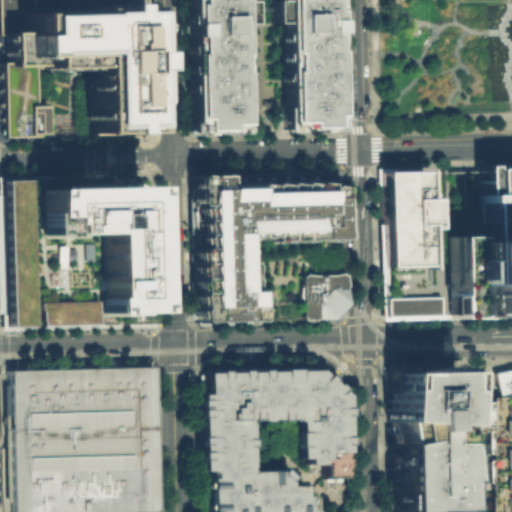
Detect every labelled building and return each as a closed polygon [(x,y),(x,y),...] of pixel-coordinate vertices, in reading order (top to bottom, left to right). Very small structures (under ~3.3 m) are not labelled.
[(143,131),(141,68),(141,59),(141,49),(139,0),(0,0),(0,32),(1,32),(1,60),(0,60),(0,134),(22,134),(39,134),(39,131),(78,130),(78,132),(132,131),(143,131)] [(241,130),(241,131),(239,132),(226,133),(226,131),(191,132),(190,133),(189,134),(187,134),(185,133),(184,131),(184,121),(186,121),(183,30),(183,27),(183,25),(183,23),(182,0),(247,0),(247,22),(237,22),(240,107),(241,107),(241,130)] [(332,0),(333,9),(330,9),(331,32),(333,32),(333,49),(331,49),(332,60),(334,60),(334,69),(332,69),(332,80),(334,80),(334,89),(332,89),(333,118),(335,118),(335,128),(331,131),(328,130),(282,130),(280,129),(276,22),(266,23),(265,0),(332,0)] [(511,166),(481,167),(481,165),(472,165),(472,169),(437,170),(438,196),(420,196),(420,169),(377,170),(379,222),(375,222),(376,266),(378,320),(442,318),(511,315),(511,166)] [(189,174),(217,173),(320,170),(334,173),(334,185),(336,239),(336,274),(337,303),(323,317),(292,318),(250,319),(193,321),(191,248),(190,204),(189,174)] [(149,322),(146,206),(140,206),(140,185),(130,181),(129,184),(122,181),(120,185),(114,186),(113,176),(23,178),(0,178),(0,277),(1,326),(26,325),(31,325),(88,324),(149,322)] [(383,366),(414,366),(414,367),(445,363),(445,367),(450,367),(449,424),(465,424),(465,426),(447,430),(449,469),(459,469),(459,491),(464,491),(464,511),(387,511),(387,441),(388,441),(386,419),(385,419),(385,388),(383,388),(383,366)] [(150,366),(153,511),(7,511),(7,501),(2,501),(0,421),(0,381),(4,381),(4,369),(150,366)] [(292,457),(300,457),(300,463),(318,463),(318,477),(342,477),(340,394),(314,368),(200,371),(201,393),(194,393),(196,470),(204,470),(204,511),(310,511),(312,510),(309,507),(309,494),(298,494),(298,483),(282,483),(282,479),(285,475),(275,467),(273,469),(244,469),(243,453),(243,419),(277,418),(288,418),(291,421),(292,457)] [(492,372),(511,368),(511,511),(489,511),(489,481),(486,481),(486,460),(489,460),(489,452),(486,452),(485,430),(489,430),(489,422),(485,422),(484,401),(489,401),(489,396),(497,396),(492,372)]
